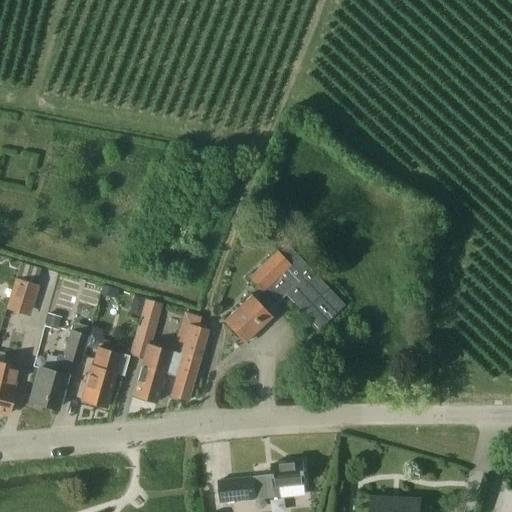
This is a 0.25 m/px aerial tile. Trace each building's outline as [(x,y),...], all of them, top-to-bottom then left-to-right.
[(287,244),(278,252),(290,265),(287,268),(300,282),(285,295),(318,330),(345,305),(287,244)] [(300,282),(287,268),(290,265),(277,251),(249,278),(261,291),(253,298),(251,295),(223,321),(243,342),(271,316),(267,312),(285,295),(300,282)] [(20,263),(15,278),(5,309),(29,317),(39,285),(33,283),(37,268),(20,263)] [(145,300),(142,311),(135,335),(151,339),(161,304),(145,300)] [(60,318),(47,314),(44,327),(57,330),(60,318)] [(39,367),(29,402),(58,410),(68,375),(64,375),(68,361),(80,364),(90,328),(73,323),(71,331),(69,331),(62,356),(58,354),(53,371),(39,367)] [(175,353),(170,374),(176,376),(170,396),(187,401),(197,366),(202,350),(208,330),(196,327),(189,324),(183,343),(183,344),(180,354),(175,353)] [(175,353),(146,345),(132,396),(156,403),(165,373),(170,374),(175,353)] [(106,408),(116,373),(123,375),(128,356),(98,348),(93,366),(90,365),(80,400),(106,408)] [(0,413),(8,416),(15,390),(13,389),(18,366),(0,361),(0,413)] [(304,461),(272,464),(273,474),(218,480),(221,503),(305,494),(304,484),(306,484),(304,461)] [(372,497),(371,511),(420,511),(421,499),(372,497)]
